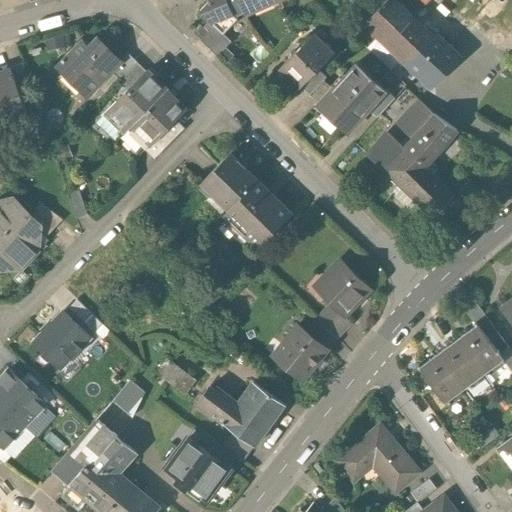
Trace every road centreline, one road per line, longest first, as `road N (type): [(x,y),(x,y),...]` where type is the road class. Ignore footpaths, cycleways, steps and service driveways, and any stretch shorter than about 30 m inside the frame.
road 1 (residential): [(0,326),(229,99)]
road 2 (residential): [(229,99),(431,293)]
road 3 (residential): [(376,350),(489,511)]
road 4 (unknown): [(511,131),(381,39)]
road 5 (residential): [(128,0),(229,99)]
road 6 (unknown): [(115,412),(192,511)]
